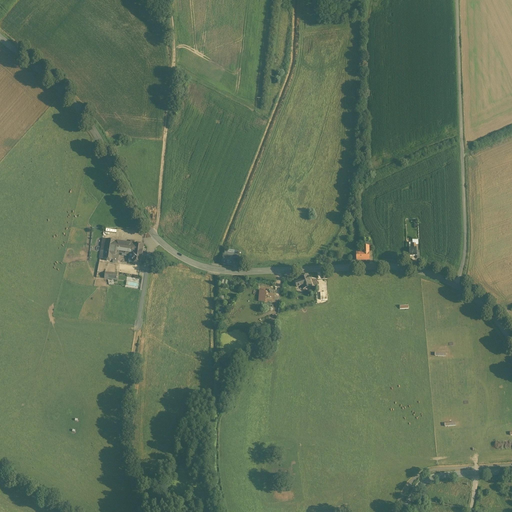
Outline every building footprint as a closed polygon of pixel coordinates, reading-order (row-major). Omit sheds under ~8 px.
[(114,252),(116,241),(107,240),(105,251),(104,260),(105,260),(113,261),(114,252)] [(133,255),(135,244),(126,243),(116,241),(114,252),(119,253),(130,255),(133,255)] [(144,245),(135,244),(133,255),(132,263),(141,265),(144,245)] [(369,252),(356,253),(357,261),(370,261),(369,252)] [(231,258),(224,256),(222,264),(233,266),(235,257),(232,256),(231,258)] [(312,286),(308,275),(299,278),(300,279),(301,281),(300,282),(303,289),(312,286)] [(139,282),(126,280),(125,288),(138,290),(139,282)]
